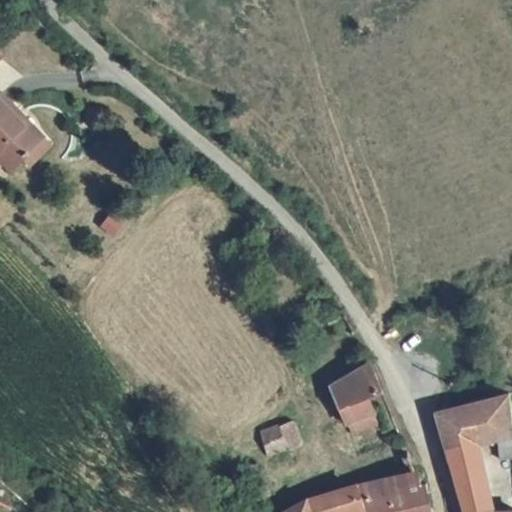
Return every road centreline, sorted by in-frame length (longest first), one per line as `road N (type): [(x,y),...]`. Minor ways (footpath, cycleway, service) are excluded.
road 1 (unclassified): [(425,442),(386,353),(287,226),(43,0)]
road 2 (track): [(292,0),(301,57),(379,272),(386,353)]
